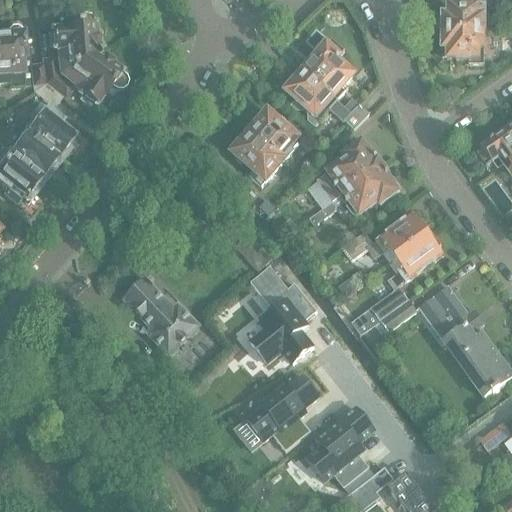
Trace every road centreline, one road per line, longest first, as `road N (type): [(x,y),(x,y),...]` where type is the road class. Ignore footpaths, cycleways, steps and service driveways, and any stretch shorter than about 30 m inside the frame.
road 1 (residential): [(0,318),(117,184),(214,37)]
road 2 (residential): [(511,409),(423,475),(330,360)]
road 3 (residential): [(422,145),(374,0)]
road 4 (residential): [(511,267),(422,145)]
